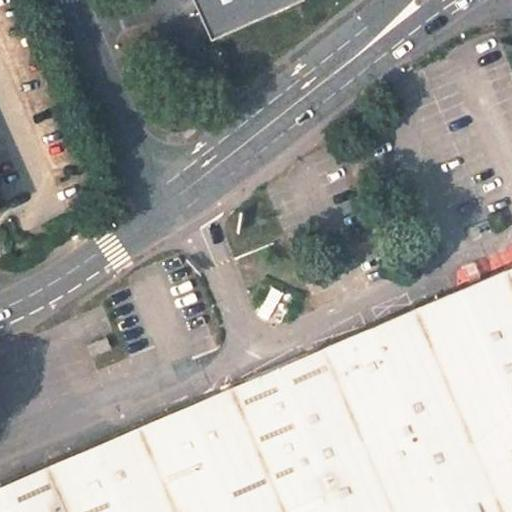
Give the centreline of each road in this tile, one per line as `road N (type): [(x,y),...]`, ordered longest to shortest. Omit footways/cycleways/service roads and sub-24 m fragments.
road 1 (unknown): [(456,256),(416,152),(418,133),(477,111),(511,173)]
road 2 (tertiary): [(160,212),(68,0)]
road 3 (secondary): [(275,123),(337,93),(462,0)]
road 4 (secondary): [(0,311),(160,212)]
road 5 (secondary): [(393,0),(320,63),(275,123)]
road 6 (secondary): [(160,212),(275,123)]
